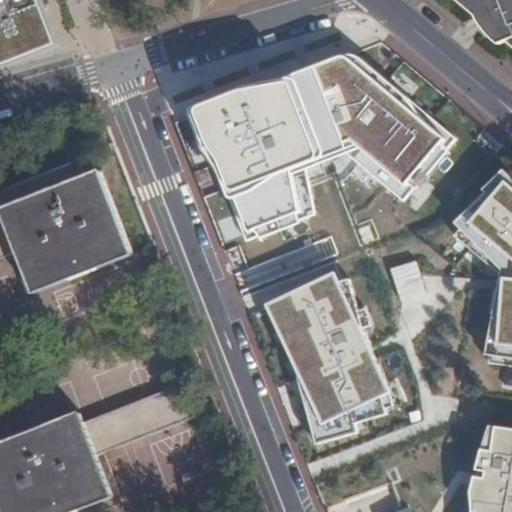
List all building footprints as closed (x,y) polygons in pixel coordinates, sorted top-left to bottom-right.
[(36,0),(0,0),(0,46),(5,60),(54,45),(36,0)] [(511,0),(451,0),(452,0),(511,50),(511,0)] [(358,57),(197,117),(216,164),(231,186),(252,243),(322,215),(312,168),(349,155),(410,203),(461,140),(358,57)] [(23,254),(39,296),(138,258),(105,173),(90,179),(84,162),(0,195),(0,262),(15,257),(23,254)] [(469,224),(458,235),(508,278),(493,362),(511,365),(511,175),(509,172),(490,191),(492,194),(465,220),(469,224)] [(32,299),(39,296),(23,254),(15,257),(32,299)] [(407,302),(434,293),(424,261),(397,270),(407,302)] [(297,357),(321,439),(368,429),(367,421),(395,415),(361,291),(281,319),(297,357)] [(0,476),(14,511),(83,511),(121,497),(106,458),(115,454),(206,418),(193,384),(94,424),(89,411),(0,446),(0,476)] [(511,511),(511,424),(500,423),(496,448),(486,446),(481,468),(484,468),(481,487),(477,485),(475,490),(476,511),(511,511)] [(106,458),(121,497),(130,494),(115,454),(106,458)]
